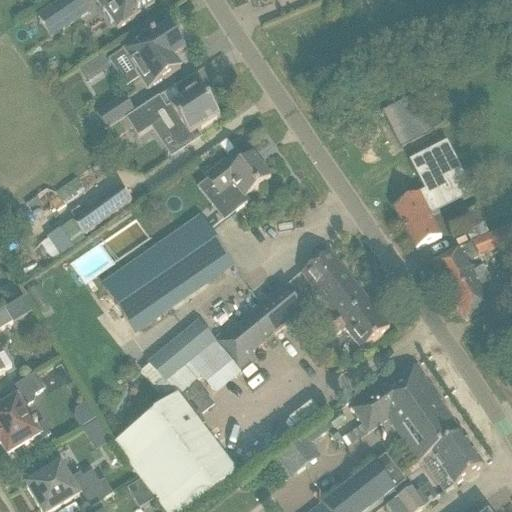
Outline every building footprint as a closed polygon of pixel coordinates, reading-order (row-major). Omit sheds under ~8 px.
[(78,0),(66,0),(37,19),(50,39),(88,14),(78,0)] [(94,0),(103,12),(106,10),(115,25),(114,26),(117,31),(154,7),(149,0),(94,0)] [(171,35),(166,27),(123,55),(125,57),(127,56),(137,72),(136,74),(148,92),(180,70),(173,60),(183,53),(180,48),(184,46),(175,33),(171,35)] [(125,121),(137,139),(161,124),(179,151),(193,141),(193,140),(192,140),(190,137),(219,118),(209,104),(203,94),(197,98),(193,94),(194,93),(193,92),(166,110),(158,99),(125,121)] [(412,99),(383,114),(384,116),(401,149),(438,130),(434,122),(422,128),(416,116),(415,114),(418,112),(416,108),(412,99)] [(106,132),(133,114),(124,100),(97,117),(106,132)] [(244,164),(236,154),(205,179),(221,199),(223,198),(235,214),(251,202),(247,198),(270,180),(253,158),(244,164)] [(411,200),(393,209),(416,252),(433,243),(440,239),(429,218),(425,211),(440,204),(450,198),(457,195),(448,179),(449,179),(444,170),(436,154),(429,158),(429,157),(411,167),(424,192),(424,193),(423,194),(418,196),(411,200)] [(65,203),(106,180),(99,168),(58,192),(65,203)] [(82,238),(131,203),(120,188),(71,223),(82,238)] [(466,213),(446,222),(453,239),(473,230),(466,213)] [(135,334),(232,268),(199,221),(102,287),(135,334)] [(511,226),(471,244),(466,247),(473,261),(506,249),(507,252),(511,249),(511,226)] [(482,268),(472,274),(458,249),(431,264),(465,323),(492,307),(480,287),(490,281),(482,268)] [(327,309),(355,287),(329,254),(300,276),(327,309)] [(360,352),(389,329),(355,287),(327,309),(334,318),(321,328),(331,341),(344,331),(360,352)] [(274,337),(302,313),(283,289),(255,313),(272,334),(274,337)] [(0,332),(12,325),(4,311),(0,312),(0,332)] [(263,342),(272,334),(255,313),(215,346),(238,375),(255,361),(251,356),(264,344),(263,342)] [(215,345),(199,325),(150,365),(165,385),(215,345)] [(241,378),(215,346),(167,385),(177,398),(162,409),(113,447),(162,511),(189,511),(236,476),(200,429),(204,426),(202,424),(201,418),(215,407),(197,385),(201,382),(215,399),(241,378)] [(0,379),(4,377),(2,374),(11,368),(3,355),(0,356),(0,379)] [(438,404),(440,403),(415,368),(381,392),(379,390),(349,412),(361,428),(336,446),(342,454),(387,422),(418,466),(459,437),(459,436),(460,435),(438,404)] [(34,397),(42,392),(33,377),(9,392),(15,402),(0,411),(0,447),(0,448),(7,458),(29,445),(31,448),(48,438),(42,427),(36,430),(34,426),(33,427),(22,410),(32,404),(34,397)] [(460,438),(462,437),(460,435),(459,436),(459,437),(418,466),(431,457),(454,489),(483,469),(460,438)] [(313,445),(280,456),(287,475),(320,464),(313,445)] [(369,511),(396,491),(385,477),(375,465),(314,511),(369,511)] [(80,476),(68,483),(60,468),(26,489),(39,511),(57,511),(79,499),(86,511),(88,511),(113,497),(104,482),(99,485),(92,474),(82,480),(80,476)] [(395,470),(385,477),(396,491),(406,484),(395,470)] [(406,511),(422,511),(425,510),(411,491),(398,501),(406,511)]
